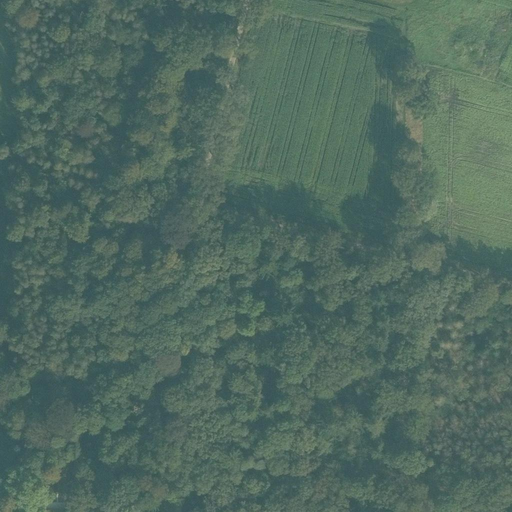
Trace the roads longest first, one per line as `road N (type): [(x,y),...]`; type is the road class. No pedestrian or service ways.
road 1 (unclassified): [(511,285),(199,207),(247,0)]
road 2 (track): [(167,511),(199,481),(199,207),(0,153)]
